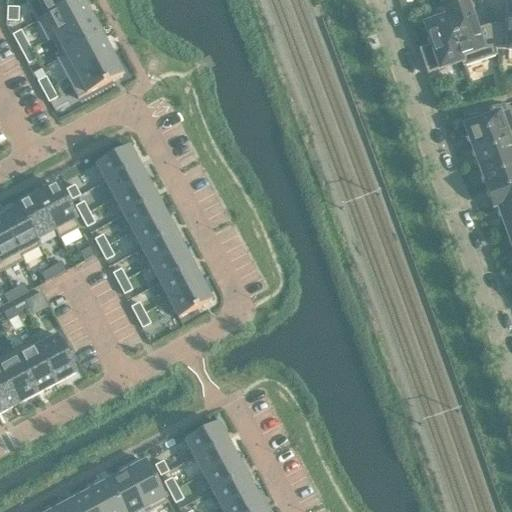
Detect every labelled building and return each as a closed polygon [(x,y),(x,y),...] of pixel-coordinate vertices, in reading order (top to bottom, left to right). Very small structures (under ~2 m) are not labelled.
[(30,0),(25,3),(36,23),(78,0),(30,0)] [(82,0),(78,0),(36,23),(47,43),(51,41),(50,40),(92,18),(82,0)] [(511,52),(511,0),(511,4),(507,4),(506,25),(491,25),(496,52),(511,52)] [(445,13),(463,68),(497,56),(496,52),(491,25),(476,30),(468,5),(463,7),(462,3),(447,8),(448,12),(445,13)] [(7,8),(6,22),(18,23),(18,9),(7,8)] [(463,68),(445,13),(426,20),(428,24),(423,26),(430,46),(418,50),(427,75),(461,63),(462,68),(463,68)] [(92,18),(50,40),(51,41),(60,58),(61,59),(102,37),(92,18)] [(20,31),(12,36),(22,55),(31,50),(20,31)] [(60,58),(56,60),(67,80),(112,56),(102,37),(61,59),(60,58)] [(31,50),(22,55),(28,66),(36,61),(31,50)] [(112,56),(67,80),(77,100),(123,76),(112,56)] [(45,78),(37,82),(43,93),(51,88),(45,78)] [(51,88),(43,93),(48,104),(57,99),(51,88)] [(471,148),(511,132),(511,119),(508,110),(463,126),(471,148)] [(511,132),(471,148),(478,168),(511,155),(511,132)] [(129,147),(95,165),(105,183),(138,165),(129,147)] [(511,155),(478,168),(485,187),(485,189),(511,178),(511,155)] [(138,165),(105,183),(114,200),(147,182),(138,165)] [(511,178),(485,189),(493,209),(511,201),(511,178)] [(147,182),(114,200),(123,217),(156,199),(147,182)] [(56,186),(36,197),(55,231),(54,232),(59,240),(79,229),(75,221),(66,204),(56,186)] [(74,186),(66,190),(71,201),(80,196),(74,186)] [(17,207),(17,208),(17,210),(18,209),(36,242),(37,241),(54,232),(55,231),(36,197),(17,207)] [(156,199),(123,217),(132,234),(166,216),(156,199)] [(511,201),(493,209),(493,210),(497,209),(504,228),(511,224),(511,201)] [(83,203),(75,208),(80,218),(89,213),(83,203)] [(17,210),(0,218),(0,220),(20,258),(21,257),(39,248),(40,247),(37,241),(36,242),(18,209),(17,210)] [(89,213),(80,218),(86,229),(87,228),(95,224),(89,213)] [(166,216),(132,234),(140,250),(141,251),(175,233),(167,218),(166,216)] [(0,220),(0,266),(3,272),(22,262),(23,262),(21,257),(20,258),(0,220)] [(175,233),(141,251),(150,268),(184,250),(175,233)] [(103,236),(94,241),(100,251),(108,247),(103,236)] [(80,253),(75,245),(65,250),(69,259),(80,253)] [(108,247),(100,251),(105,262),(114,257),(108,247)] [(184,250),(150,268),(159,285),(193,267),(184,250)] [(53,267),(48,259),(38,265),(42,273),(53,267)] [(42,273),(38,265),(27,270),(31,279),(42,273)] [(193,267),(159,285),(168,302),(202,284),(193,267)] [(121,270),(112,275),(118,285),(126,281),(121,270)] [(17,286),(13,278),(2,284),(7,292),(17,286)] [(126,281),(118,285),(124,296),(132,291),(126,281)] [(202,284),(168,302),(178,320),(212,301),(202,284)] [(19,305),(15,297),(4,302),(8,311),(19,305)] [(0,315),(8,311),(4,302),(0,304),(0,315)] [(139,304),(130,308),(136,319),(145,314),(139,304)] [(145,314),(136,319),(142,330),(150,325),(145,314)] [(34,345),(33,345),(55,385),(75,375),(53,334),(34,345)] [(31,341),(12,351),(36,396),(55,385),(33,345),(34,345),(32,340),(31,341)] [(12,351),(0,357),(0,374),(17,406),(36,396),(12,351)] [(0,374),(0,414),(17,406),(0,374)] [(217,423),(184,442),(193,459),(227,441),(217,423)] [(227,441),(193,459),(202,476),(236,458),(227,441)] [(236,458),(202,476),(211,493),(245,475),(236,458)] [(145,462),(125,473),(145,510),(144,510),(145,511),(151,511),(167,504),(155,480),(145,462)] [(163,462),(154,467),(160,477),(169,473),(163,462)] [(125,473),(106,483),(121,511),(141,511),(144,510),(145,510),(125,473)] [(245,475),(211,493),(221,510),(254,492),(245,475)] [(172,479),(163,483),(169,494),(178,490),(172,479)] [(121,511),(106,483),(87,494),(97,511),(121,511)] [(178,490),(169,494),(175,505),(183,500),(178,490)] [(254,492),(221,510),(221,511),(257,511),(263,509),(254,492)] [(97,511),(87,494),(68,504),(72,511),(97,511)]
